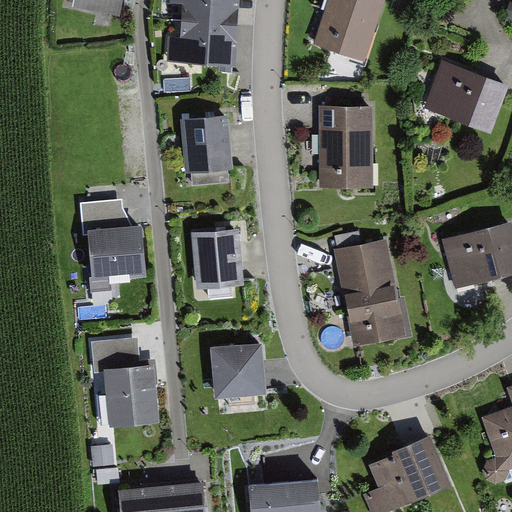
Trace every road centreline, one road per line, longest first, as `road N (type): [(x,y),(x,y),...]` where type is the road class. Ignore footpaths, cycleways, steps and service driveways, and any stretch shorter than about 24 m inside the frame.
road 1 (residential): [(511,335),(465,362),(378,392),(342,392),(315,375),(295,333),(284,277),(269,111),(272,0)]
road 2 (residential): [(143,0),(182,458)]
